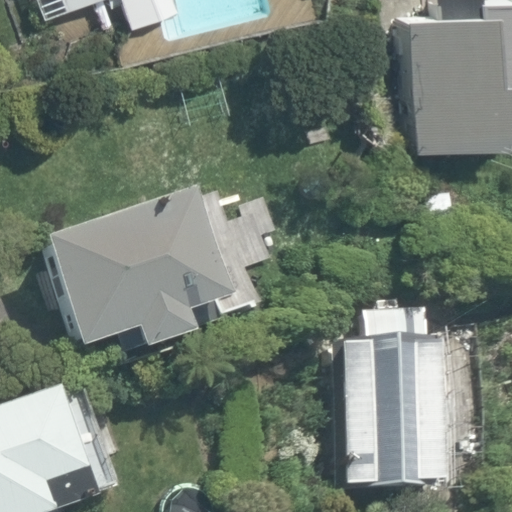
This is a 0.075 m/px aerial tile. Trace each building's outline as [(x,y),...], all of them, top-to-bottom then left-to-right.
[(21,0),(26,11),(64,0),(112,0),(120,20),(167,6),(164,0),(21,0)] [(511,0),(407,0),(415,166),(511,162),(511,0)] [(172,190),(16,236),(58,348),(114,333),(123,351),(175,337),(165,313),(206,302),(172,190)] [(464,312),(342,311),(341,498),(463,498),(464,312)] [(41,382),(0,395),(0,511),(32,511),(78,498),(41,382)]
